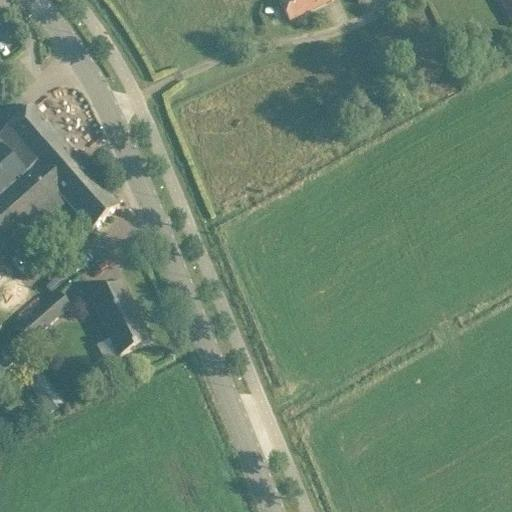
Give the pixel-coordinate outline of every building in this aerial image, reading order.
[(335,1),(334,0),(285,0),(280,3),(290,23),(326,5),(335,1)] [(511,0),(503,0),(501,1),(511,23),(511,0)] [(488,42),(476,48),(482,60),(494,54),(488,42)] [(0,261),(67,205),(81,221),(76,226),(86,237),(91,233),(119,209),(32,109),(0,136),(0,261)] [(91,300),(119,360),(150,345),(122,285),(91,300)] [(40,313),(17,333),(28,346),(29,345),(44,363),(51,357),(42,346),(40,347),(34,340),(51,325),(40,313)] [(35,371),(29,364),(23,370),(28,376),(35,371)] [(47,418),(64,408),(44,375),(27,385),(47,418)] [(27,427),(21,418),(11,424),(17,434),(27,427)]
